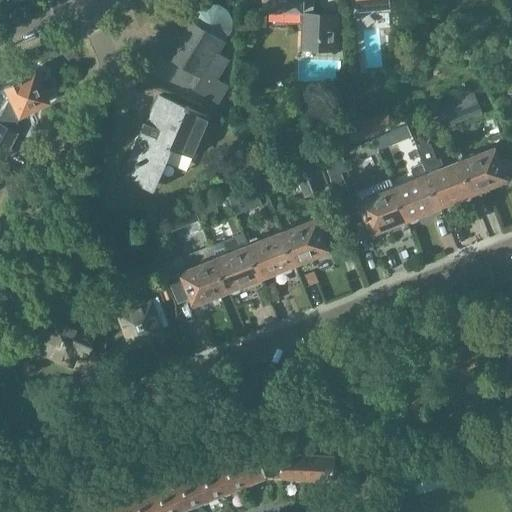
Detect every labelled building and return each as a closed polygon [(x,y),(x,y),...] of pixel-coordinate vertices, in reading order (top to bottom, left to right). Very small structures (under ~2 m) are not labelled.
[(266,0),(265,13),(303,14),(301,51),(333,53),(340,53),(340,23),(340,15),(322,14),(313,13),(314,0),(266,0)] [(356,0),(357,3),(358,13),(391,10),(389,0),(356,0)] [(189,86),(219,104),(230,86),(217,78),(229,58),(218,52),(232,30),(233,20),(227,12),(218,6),(208,6),(199,11),(196,16),(200,18),(196,24),(189,20),(166,57),(195,75),(189,86)] [(474,55),(471,51),(469,51),(466,51),(463,55),(466,60),(471,60),(474,55)] [(0,159),(2,160),(16,132),(11,130),(17,118),(40,107),(48,103),(43,94),(33,72),(2,87),(9,101),(8,101),(0,117),(0,159)] [(439,108),(447,128),(483,113),(474,93),(439,108)] [(159,96),(123,179),(155,192),(174,150),(194,158),(211,119),(159,96)] [(389,113),(349,129),(350,144),(389,129),(389,113)] [(386,135),(374,139),(379,151),(391,146),(386,135)] [(233,183),(236,188),(261,173),(260,172),(261,171),(261,166),(247,144),(243,146),(233,183)] [(420,157),(423,164),(427,174),(441,207),(474,194),(461,161),(442,169),(431,144),(417,149),(420,157)] [(496,147),(461,161),(474,194),(503,182),(507,184),(509,177),(496,147)] [(323,189),(313,159),(293,165),(303,196),(323,189)] [(414,179),(394,187),(394,188),(407,221),(441,207),(427,174),(423,164),(413,168),(413,169),(411,171),(414,179)] [(275,177),(262,182),(267,194),(280,189),(275,177)] [(394,188),(394,187),(391,178),(356,192),(371,230),(370,233),(376,236),(378,232),(407,221),(394,188)] [(262,182),(255,185),(259,197),(267,194),(262,182)] [(255,185),(229,195),(234,207),(259,197),(255,185)] [(214,201),(195,208),(200,221),(219,213),(214,201)] [(200,221),(195,208),(167,219),(172,232),(200,221)] [(316,218),(282,232),(295,265),(325,253),(328,255),(331,248),(328,247),(316,218)] [(282,232),(248,246),(261,279),(295,265),(282,232)] [(243,234),(211,247),(216,258),(214,259),(227,293),(261,279),(243,234)] [(137,235),(119,241),(124,254),(141,249),(137,235)] [(76,271),(100,273),(98,247),(75,257),(76,271)] [(227,293),(214,259),(216,258),(211,247),(189,256),(194,267),(179,273),(180,275),(170,279),(178,301),(191,296),(193,301),(192,304),(198,307),(199,303),(227,293)] [(273,286),(266,289),(270,299),(277,296),(273,286)] [(162,293),(164,301),(172,298),(170,290),(162,293)] [(150,301),(120,313),(133,347),(163,335),(161,329),(164,328),(169,326),(158,297),(153,299),(150,300),(150,301)] [(87,324),(85,329),(55,316),(40,351),(70,364),(79,343),(90,347),(98,330),(87,324)] [(464,424),(464,430),(480,431),(481,425),(490,426),(490,402),(453,399),(452,423),(464,424)] [(318,426),(306,427),(307,435),(318,433),(318,426)] [(306,427),(293,429),(296,437),(307,435),(306,427)] [(252,435),(240,439),(246,454),(258,449),(252,435)] [(212,450),(203,454),(207,461),(216,457),(212,450)] [(417,494),(463,480),(454,452),(415,464),(411,474),(417,494)] [(207,461),(203,454),(194,458),(197,465),(207,461)] [(257,455),(234,464),(244,488),(266,479),(257,455)] [(281,480),(308,481),(309,456),(282,455),(281,480)] [(309,456),(308,481),(334,483),(335,457),(309,456)] [(234,464),(212,472),(222,497),(244,488),(234,464)] [(168,468),(159,472),(162,479),(172,475),(168,468)] [(162,479),(159,472),(149,476),(153,483),(162,479)] [(212,472),(190,481),(200,505),(222,497),(212,472)] [(190,481),(169,490),(177,511),(183,511),(200,505),(190,481)] [(125,485),(115,489),(118,496),(128,492),(125,485)] [(118,496),(115,489),(105,493),(108,500),(118,496)] [(177,511),(169,490),(147,498),(152,511),(177,511)] [(80,498),(70,501),(72,509),(82,506),(80,498)] [(152,511),(147,498),(125,507),(127,511),(152,511)] [(72,509),(70,501),(60,504),(62,511),(72,509)]
